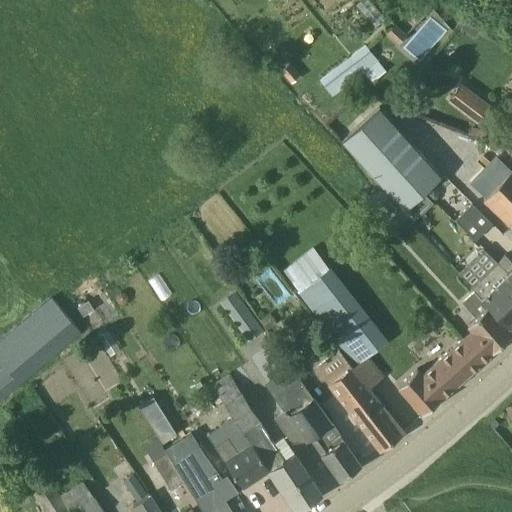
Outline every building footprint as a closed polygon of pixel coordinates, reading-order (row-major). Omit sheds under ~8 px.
[(387,33),(399,42),(406,33),(394,24),(387,33)] [(333,96),(364,72),(350,57),(321,80),(320,81),(333,96)] [(383,68),(377,61),(364,72),(365,73),(372,82),(386,71),(383,68)] [(301,75),(289,64),(281,72),(292,84),(301,75)] [(461,81),(447,99),(476,121),(490,103),(461,81)] [(378,106),(342,139),(404,206),(440,173),(378,106)] [(511,166),(483,197),(511,224),(511,166)] [(438,192),(434,186),(426,194),(433,202),(438,198),(438,192)] [(380,189),(361,206),(386,233),(405,216),(380,189)] [(431,201),(424,193),(404,212),(411,220),(431,201)] [(473,202),(455,220),(466,230),(484,212),(473,202)] [(365,233),(361,235),(359,236),(344,243),(351,257),(372,247),(365,233)] [(367,352),(386,337),(313,245),(283,269),(356,360),(366,352),(367,352)] [(511,261),(505,254),(497,261),(509,272),(511,276),(511,261)] [(511,325),(511,276),(509,272),(497,261),(470,285),(509,329),(511,325)] [(511,333),(511,332),(509,329),(470,285),(474,290),(460,303),(473,317),(465,324),(469,328),(460,336),(482,361),(511,333)] [(220,302),(248,341),(263,330),(236,291),(220,302)] [(120,292),(117,294),(116,298),(118,302),(123,303),(126,301),(127,297),(125,293),(120,292)] [(0,397),(78,331),(48,296),(0,337),(0,360),(4,366),(0,369),(0,397)] [(423,413),(482,361),(460,336),(420,371),(416,367),(397,384),(423,413)] [(368,385),(352,363),(350,365),(337,348),(315,366),(380,448),(403,431),(367,387),(368,385)] [(361,463),(342,436),(340,437),(290,366),(265,383),(283,409),(275,415),(292,440),(305,439),(309,436),(339,478),(361,463)] [(212,382),(235,419),(269,470),(270,469),(295,508),(320,492),(293,451),(283,458),(257,418),(229,372),(212,382)] [(140,409),(161,443),(175,435),(155,401),(140,409)] [(209,435),(231,471),(242,488),(269,470),(235,419),(209,435)] [(144,444),(170,487),(181,480),(156,437),(144,444)] [(225,499),(238,490),(224,470),(193,489),(198,496),(195,498),(203,511),(233,511),(225,499)] [(141,484),(130,491),(136,500),(147,493),(141,484)] [(67,511),(51,487),(39,495),(50,511),(67,511)] [(161,511),(150,493),(148,494),(134,503),(128,507),(131,511),(161,511)] [(103,511),(93,497),(70,511),(103,511)]
